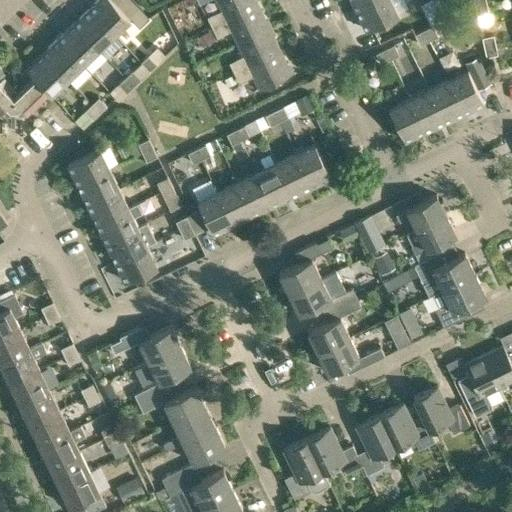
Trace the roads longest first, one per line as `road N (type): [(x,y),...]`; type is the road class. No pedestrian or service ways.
road 1 (residential): [(511,302),(278,412)]
road 2 (residential): [(216,270),(101,323),(82,316),(42,233)]
road 3 (residential): [(399,177),(216,270)]
road 4 (residential): [(399,177),(306,0)]
road 5 (residential): [(278,412),(216,270)]
road 6 (residential): [(42,233),(18,176),(75,124)]
road 7 (residential): [(279,505),(244,427),(278,412)]
